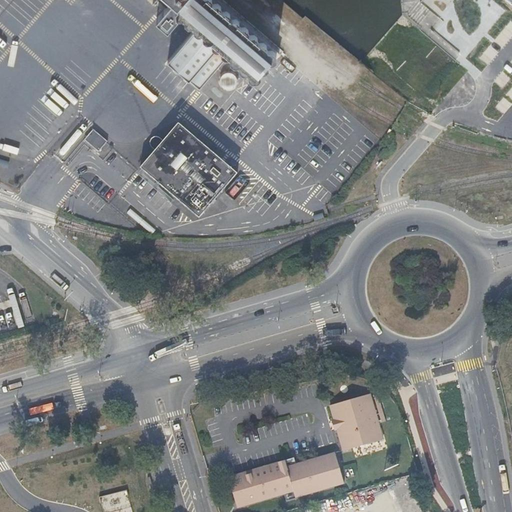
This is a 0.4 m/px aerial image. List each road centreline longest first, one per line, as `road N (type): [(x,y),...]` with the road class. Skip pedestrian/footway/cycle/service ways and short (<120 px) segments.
road 1 (secondary): [(350,286),(142,353)]
road 2 (secondary): [(150,380),(361,324)]
road 3 (unclassified): [(142,353),(115,313),(0,221)]
road 4 (unclassified): [(511,127),(445,118),(391,178),(399,225)]
road 5 (secondary): [(500,511),(469,329)]
road 6 (secondary): [(408,354),(456,511)]
road 7 (secondary): [(0,417),(150,380)]
road 8 (secondary): [(142,353),(0,395)]
road 9 (unclassified): [(204,511),(169,392),(150,380)]
road 10 (unclassified): [(150,380),(145,399),(178,511)]
